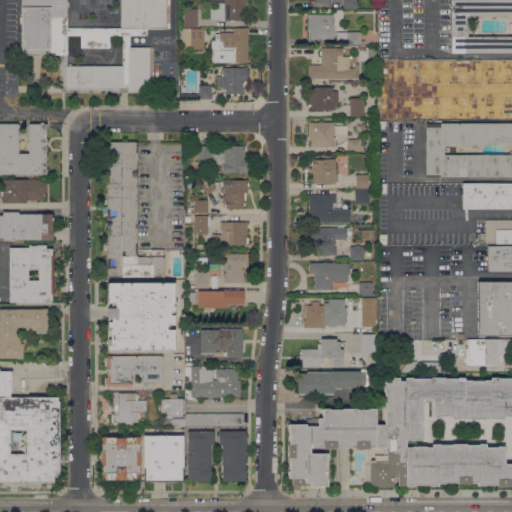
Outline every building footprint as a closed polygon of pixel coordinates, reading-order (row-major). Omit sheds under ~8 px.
[(59,55),(21,55),(21,23),(20,23),(20,17),(21,17),(21,0),(66,0),(66,1),(68,1),(68,7),(67,7),(66,28),(120,27),(120,0),(165,0),(165,29),(147,29),(147,36),(129,36),(129,47),(149,47),(149,89),(152,89),(152,91),(149,91),(149,92),(128,92),(59,92),(59,55)] [(220,20),(220,19),(210,19),(210,8),(218,8),(218,3),(208,3),(208,0),(247,0),(247,3),(245,3),(245,6),(242,6),(242,20),(220,20)] [(343,0),(356,0),(356,8),(343,8),(343,0)] [(511,53),(451,53),(450,0),(511,0),(511,53)] [(183,8),(197,8),(197,27),(183,27),(183,8)] [(347,44),(347,42),(333,42),(333,39),(310,38),(310,31),(307,31),(307,14),(333,14),(333,28),(334,28),(334,37),(336,37),(336,31),(346,32),(346,31),(360,31),(360,41),(365,41),(364,44),(347,44)] [(204,28),(204,49),(189,49),(188,29),(204,28)] [(248,62),(211,62),(211,40),(215,40),(215,34),(219,34),(219,32),(233,32),(233,28),(248,28),(248,62)] [(376,47),(376,56),(367,56),(367,46),(376,47)] [(320,64),(320,54),(320,50),(320,47),(343,47),(343,56),(349,56),(349,67),(354,67),(354,78),(308,78),(308,64),(320,64)] [(475,112),(471,112),(471,90),(474,90),(474,89),(511,89),(511,80),(500,81),(462,81),(462,59),(511,59),(511,112),(503,112),(503,114),(475,114),(475,112)] [(225,67),(242,67),(245,67),(245,66),(247,66),(247,70),(249,70),(249,74),(247,74),(247,77),(246,77),(246,87),(243,87),(243,94),(239,94),(239,95),(236,95),(236,94),(233,94),(233,95),(230,95),(230,94),(225,94),(225,89),(215,89),(215,76),(222,76),(222,67),(225,67)] [(211,99),(198,99),(198,98),(196,98),(196,93),(198,93),(198,85),(211,85),(211,99)] [(310,110),(310,104),(309,104),(309,87),(333,87),(333,91),(338,91),(338,103),(334,103),(334,110),(310,110)] [(364,98),(364,116),(349,116),(349,98),(364,98)] [(0,123),(18,123),(18,142),(19,142),(19,149),(18,150),(18,153),(28,153),(28,151),(27,150),(27,143),(28,141),(28,140),(26,140),(26,128),(28,128),(28,123),(40,124),(40,122),(43,122),(43,123),(46,124),(45,174),(0,174),(0,123)] [(310,140),(307,140),(307,122),(333,122),(333,136),(334,137),(334,146),(314,146),(314,147),(310,147),(310,140)] [(511,176),(425,176),(425,123),(440,123),(511,123),(511,176)] [(347,151),(347,139),(361,139),(360,151),(347,151)] [(136,142),(137,256),(145,256),(145,249),(163,249),(163,256),(164,256),(164,276),(106,277),(106,213),(102,213),(102,205),(106,205),(106,142),(136,142)] [(222,173),(222,164),(209,164),(209,161),(198,161),(198,157),(194,157),(194,148),(198,148),(198,146),(211,146),(211,150),(222,150),(222,149),(221,149),(221,145),(224,145),(229,145),(229,146),(244,145),(244,153),(243,153),(243,158),(247,158),(247,173),(222,173)] [(323,183),(323,182),(313,182),(313,159),(323,159),(335,159),(335,173),(337,173),(337,182),(335,181),(335,183),(323,183)] [(355,174),(368,174),(368,188),(355,188),(355,187),(355,174)] [(26,200),(26,203),(2,203),(2,201),(0,201),(0,197),(1,197),(1,179),(32,179),(32,178),(35,178),(35,179),(46,179),(46,193),(44,193),(44,200),(26,200)] [(235,208),(235,209),(224,209),(224,205),(225,205),(225,202),(223,202),(223,195),(224,195),(225,189),(222,189),(222,185),(219,185),(219,181),(222,181),(222,179),(247,180),(247,182),(248,182),(248,186),(247,186),(247,192),(245,192),(245,200),(244,200),(243,200),(243,202),(244,202),(244,206),(243,206),(243,208),(235,208)] [(378,193),(378,183),(386,183),(386,193),(378,193)] [(511,209),(462,209),(462,194),(459,194),(459,189),(462,189),(462,183),(511,183),(511,209)] [(369,189),(369,203),(354,203),(354,189),(369,189)] [(308,222),(308,213),(307,211),(307,205),(308,202),(308,194),(335,194),(335,201),(340,201),(340,221),(335,221),(335,222),(308,222)] [(207,212),(194,212),(194,200),(207,200),(207,212)] [(0,215),(2,215),(2,212),(18,212),(18,214),(52,214),(52,240),(2,240),(2,237),(0,237),(0,215)] [(216,244),(205,244),(205,233),(194,233),(194,215),(207,215),(207,216),(208,216),(208,226),(208,233),(212,233),(212,236),(216,236),(216,244)] [(511,244),(484,244),(484,219),(511,219),(511,244)] [(247,236),(246,236),(246,237),(247,237),(248,238),(248,242),(247,244),(246,243),(246,245),(243,245),(243,244),(221,244),(221,231),(220,231),(220,222),(247,222),(247,236)] [(319,255),(319,249),(313,249),(313,241),(308,241),(308,227),(346,227),(346,239),(334,239),(334,247),(336,247),(336,255),(319,255)] [(9,302),(8,247),(28,247),(28,245),(45,245),(45,248),(52,248),(52,254),(53,254),(53,295),(52,295),(52,301),(44,301),(44,302),(9,302)] [(350,246),(354,246),(354,245),(359,245),(359,246),(363,246),(363,260),(350,259),(350,246)] [(511,271),(487,271),(487,259),(484,259),(484,256),(487,256),(487,246),(511,246),(511,271)] [(222,283),(222,275),(224,275),(224,274),(225,274),(225,270),(221,270),(221,253),(247,254),(247,267),(243,267),(243,276),(244,276),(243,280),(243,283),(222,283)] [(314,273),(308,273),(308,262),(347,263),(347,268),(350,268),(350,274),(347,274),(347,281),(332,281),(332,289),(314,289),(314,273)] [(195,288),(195,270),(208,269),(208,287),(195,288)] [(511,281),(511,335),(477,336),(477,281),(511,281)] [(372,282),(372,296),(358,296),(358,282),(372,282)] [(107,345),(105,345),(104,339),(107,339),(107,283),(173,283),(173,304),(174,304),(174,306),(173,307),(174,350),(126,350),(126,351),(123,351),(123,350),(107,350),(107,345)] [(244,304),(227,304),(227,307),(197,308),(197,290),(223,290),(244,289),(244,304)] [(361,297),(375,297),(375,326),(361,326),(361,297)] [(305,319),(305,305),(312,305),(312,302),(313,302),(313,301),(317,301),(317,302),(318,302),(318,304),(323,305),(323,302),(327,302),(327,298),(344,298),(344,310),(346,310),(345,315),(344,315),(343,325),(324,325),(324,328),(303,327),(303,319),(305,319)] [(0,309),(41,309),(41,308),(47,308),(47,333),(34,333),(35,330),(25,330),(25,327),(17,327),(17,336),(20,336),(20,337),(24,337),(24,348),(23,348),(23,358),(16,358),(0,358),(0,309)] [(199,330),(215,330),(215,328),(242,328),(242,357),(226,357),(226,350),(213,350),(213,353),(204,353),(204,354),(201,354),(201,353),(200,353),(199,330)] [(375,334),(374,353),(368,353),(368,357),(361,357),(361,334),(375,334)] [(300,367),(301,359),(298,359),(298,355),(301,355),(301,349),(317,349),(317,343),(320,344),(320,338),(336,339),(336,341),(339,341),(339,349),(342,349),(342,366),(332,365),(332,357),(321,357),(321,367),(300,367)] [(467,340),(507,339),(507,364),(506,365),(465,365),(465,349),(467,348),(467,340)] [(389,371),(389,362),(413,361),(413,360),(418,360),(418,362),(430,362),(430,354),(441,354),(441,355),(443,355),(443,371),(389,371)] [(106,355),(111,355),(111,356),(161,356),(161,382),(147,382),(147,385),(142,385),(142,373),(130,373),(130,377),(132,377),(132,385),(130,385),(130,386),(106,386),(106,383),(105,383),(105,378),(106,378),(106,355)] [(192,397),(192,398),(191,398),(191,399),(186,399),(186,398),(185,398),(185,388),(191,388),(191,375),(185,375),(185,366),(190,366),(212,366),(212,379),(223,379),(223,377),(216,377),(216,376),(217,376),(217,368),(237,368),(237,379),(240,379),(240,397),(192,397)] [(306,373),(306,371),(361,371),(361,370),(368,370),(368,386),(360,386),(360,387),(341,387),(341,389),(334,389),(334,393),(332,393),(332,395),(323,395),(323,393),(307,393),(307,395),(298,395),(298,393),(297,393),(297,373),(306,373)] [(0,371),(11,371),(11,392),(9,392),(9,397),(57,397),(57,401),(58,401),(59,477),(53,477),(53,482),(0,482),(0,371)] [(370,487),(370,484),(365,484),(365,464),(370,464),(370,460),(374,460),(374,455),(386,455),(386,450),(387,450),(387,447),(382,447),(382,448),(375,448),(375,447),(369,447),(369,449),(355,448),(355,447),(337,447),(337,449),(322,449),(322,447),(310,447),(310,454),(327,454),(327,460),(326,460),(326,479),(327,479),(327,486),(322,486),(322,487),(315,487),(315,486),(310,486),(292,485),(292,478),(288,478),(288,471),(289,471),(289,459),(287,459),(287,443),(288,443),(288,431),(288,424),(305,424),(305,426),(318,426),(318,418),(322,418),(322,409),(329,409),(329,410),(342,410),(342,408),(355,408),(355,410),(368,410),(368,409),(375,409),(375,425),(384,425),(384,418),(383,418),(383,405),(384,405),(384,392),(383,392),(383,385),(384,385),(384,378),(398,378),(398,381),(405,381),(405,377),(412,378),(430,378),(430,377),(444,377),(444,378),(457,378),(464,378),(464,380),(470,380),(470,381),(483,381),(483,380),(490,380),(490,377),(497,377),(497,378),(510,378),(510,377),(511,377),(511,485),(511,486),(496,486),(496,485),(484,485),(484,486),(477,486),(477,482),(471,482),(471,484),(456,484),(456,482),(444,482),(444,483),(437,483),(437,486),(431,486),(431,485),(412,485),(412,486),(398,486),(398,476),(393,476),(393,487),(370,487)] [(146,411),(138,411),(138,412),(139,412),(139,418),(138,418),(138,422),(131,422),(131,424),(125,424),(125,422),(117,422),(117,424),(113,424),(113,423),(112,423),(112,422),(111,422),(111,414),(112,414),(112,413),(114,413),(114,409),(117,409),(117,405),(113,405),(113,392),(118,392),(118,393),(137,392),(137,400),(146,400),(146,411)] [(216,413),(242,413),(242,425),(216,425),(184,426),(181,426),(181,428),(172,428),(172,418),(173,418),(173,416),(160,416),(160,408),(158,408),(158,402),(160,402),(160,398),(169,398),(169,393),(177,393),(177,398),(182,398),(182,418),(184,418),(185,418),(185,413),(216,413)] [(187,431),(213,431),(213,444),(210,444),(210,481),(187,481),(187,431)] [(245,481),(221,481),(221,444),(219,444),(219,431),(244,431),(245,481)] [(106,436),(106,437),(115,437),(115,436),(124,436),(124,437),(134,437),(134,436),(139,436),(139,444),(138,444),(138,450),(139,450),(139,466),(138,466),(138,472),(139,472),(139,480),(100,480),(100,472),(101,472),(101,466),(100,466),(100,450),(101,450),(101,445),(100,445),(100,436),(106,436)] [(183,481),(143,482),(143,436),(183,436),(183,481)]
